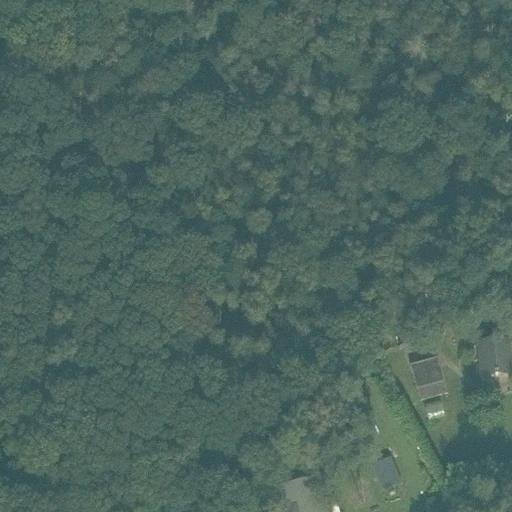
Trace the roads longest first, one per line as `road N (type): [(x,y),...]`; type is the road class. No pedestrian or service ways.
road 1 (track): [(140,511),(166,494),(171,478),(184,120),(203,56),(229,35),(348,0)]
road 2 (track): [(0,250),(11,511)]
